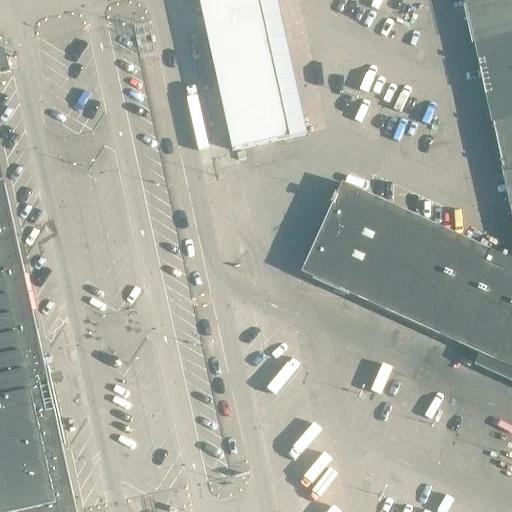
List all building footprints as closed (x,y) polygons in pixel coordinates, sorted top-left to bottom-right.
[(198,0),(213,67),(288,51),(276,0),(198,0)] [(511,0),(474,0),(511,171),(511,261),(342,184),(336,197),(334,196),(331,204),(332,205),(301,274),(511,369),(511,0)] [(0,74),(10,72),(4,48),(0,49),(0,74)] [(213,67),(231,152),(306,135),(288,51),(213,67)] [(44,368),(3,183),(0,183),(0,511),(75,511),(61,447),(64,446),(48,375),(47,368),(44,368)]
